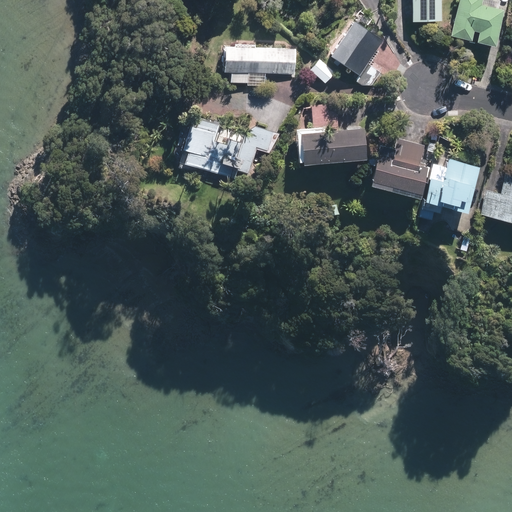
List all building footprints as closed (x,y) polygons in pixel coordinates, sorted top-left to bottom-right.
[(439,0),(412,0),(412,20),(439,20),(439,0)] [(501,0),(459,0),(451,35),(495,45),(503,10),(499,9),(501,0)] [(355,23),(331,55),(360,75),(357,80),(362,84),(370,84),(378,73),(364,62),(379,41),(355,23)] [(225,70),(231,70),(230,81),(248,81),(249,71),(293,72),(294,48),(226,46),(225,70)] [(319,60),(311,68),(326,82),(334,73),(319,60)] [(336,104),(312,105),(313,129),(297,130),(299,160),(304,160),(304,163),(364,159),(362,129),(337,130),(336,104)] [(219,123),(193,116),(180,159),(256,183),(272,132),(255,127),(245,131),(242,142),(230,138),(227,146),(213,142),(219,123)] [(399,140),(396,150),(381,147),(371,184),(419,196),(426,168),(417,165),(422,146),(399,140)] [(439,211),(441,203),(465,210),(477,167),(449,160),(443,183),(430,179),(421,214),(431,217),(433,209),(439,211)] [(487,191),(482,212),(511,219),(511,175),(506,174),(500,195),(487,191)] [(334,202),(317,205),(319,219),(337,217),(334,202)] [(468,237),(460,237),(459,252),(467,253),(468,237)]
